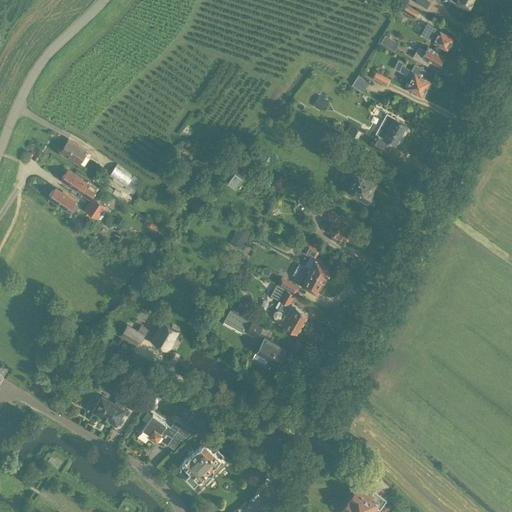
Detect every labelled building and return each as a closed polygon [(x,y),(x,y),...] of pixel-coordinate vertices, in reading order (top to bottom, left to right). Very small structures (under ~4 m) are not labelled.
[(450,0),(455,2),(467,9),(472,0),(450,0)] [(404,3),(400,9),(414,18),(418,11),(404,3)] [(447,47),(449,48),(453,42),(451,41),(453,37),(439,29),(436,27),(426,22),(420,34),(429,39),(434,31),(438,33),(433,41),(447,48),(447,47)] [(385,34),(380,42),(395,50),(399,42),(385,34)] [(418,46),(412,56),(427,65),(430,60),(438,65),(439,63),(441,64),(444,58),(443,57),(444,55),(428,45),(425,50),(418,46)] [(402,64),(399,70),(409,76),(407,78),(409,79),(410,79),(408,82),(407,82),(405,85),(407,86),(405,89),(406,90),(407,91),(408,91),(409,92),(410,92),(412,90),(421,95),(422,94),(424,94),(427,89),(426,87),(426,86),(428,87),(431,82),(429,81),(430,79),(422,75),(425,69),(414,63),(411,69),(402,64)] [(376,70),(372,77),(386,85),(390,78),(376,70)] [(358,74),(352,84),(363,91),(369,82),(358,74)] [(319,95),(313,105),(321,110),(328,100),(319,95)] [(386,112),(373,138),(388,147),(388,146),(390,141),(395,144),(406,123),(393,116),(393,115),(386,112)] [(69,138),(60,151),(79,163),(87,150),(69,138)] [(388,147),(373,138),(370,144),(385,152),(388,147)] [(177,152),(174,157),(186,166),(190,161),(177,152)] [(116,164),(109,175),(132,191),(141,178),(134,173),(132,176),(116,164)] [(236,168),(227,182),(235,187),(245,174),(236,168)] [(67,169),(61,178),(81,191),(90,198),(96,189),(87,182),(67,169)] [(357,169),(346,188),(367,199),(369,197),(371,197),(373,193),(372,191),(373,189),(371,188),(376,180),(357,169)] [(169,183),(164,191),(175,199),(176,199),(180,201),(184,194),(181,191),(169,183)] [(55,188),(49,197),(68,210),(69,209),(72,211),(74,211),(78,206),(77,204),(74,202),(75,201),(55,188)] [(309,192),(303,202),(309,206),(308,208),(324,216),(324,217),(331,221),(326,230),(332,233),(330,237),(339,242),(341,237),(346,239),(351,229),(346,226),(348,223),(329,212),(330,209),(326,207),(327,204),(315,198),(316,196),(309,192)] [(92,196),(84,208),(98,217),(106,205),(92,196)] [(235,232),(230,242),(242,248),(247,238),(235,232)] [(305,265),(326,276),(331,266),(316,258),(321,248),(307,241),(302,252),(310,256),(305,265)] [(235,251),(230,260),(234,263),(240,253),(235,251)] [(301,262),(293,276),(299,279),(298,281),(301,283),(315,291),(320,281),(323,283),(327,277),(326,277),(326,276),(305,265),(301,262)] [(280,276),(277,283),(296,293),(299,286),(280,276)] [(277,283),(270,295),(284,302),(280,311),(278,309),(275,310),(274,312),(273,315),(274,316),(275,317),(280,320),(279,322),(296,332),(308,311),(295,304),(291,302),(296,293),(277,283)] [(257,337),(259,333),(264,324),(256,319),(253,318),(251,321),(240,314),(241,312),(233,307),(232,309),(230,309),(222,323),(241,333),(243,329),(246,330),(245,331),(256,337),(257,337)] [(127,323),(120,335),(138,345),(144,334),(151,338),(150,339),(168,350),(175,338),(180,330),(162,319),(157,328),(155,326),(152,331),(141,324),(138,330),(127,323)] [(264,364),(268,357),(278,363),(286,349),(264,336),(259,333),(257,337),(262,340),(256,350),(256,351),(253,357),(264,364)] [(97,347),(81,360),(86,367),(103,354),(97,347)] [(95,402),(93,406),(94,407),(93,409),(101,414),(108,418),(116,422),(124,408),(122,407),(125,402),(126,403),(127,402),(126,402),(134,388),(125,383),(117,397),(117,396),(116,397),(117,397),(114,402),(102,395),(97,403),(95,402)] [(170,425),(165,422),(152,413),(139,431),(149,438),(150,436),(156,440),(160,434),(164,436),(165,435),(166,433),(172,437),(168,444),(174,448),(180,438),(182,439),(186,436),(203,420),(193,414),(190,418),(188,417),(182,423),(176,418),(171,426),(170,425)] [(207,421),(199,429),(208,438),(216,430),(207,421)] [(185,459),(179,465),(181,466),(180,469),(186,475),(194,483),(198,479),(206,472),(206,473),(207,472),(208,472),(211,472),(213,470),(214,467),(213,466),(214,465),(221,458),(221,457),(224,454),(207,438),(187,458),(186,457),(184,458),(185,459)] [(345,507),(341,511),(368,511),(371,508),(373,509),(376,505),(380,508),(386,498),(374,490),(372,493),(364,488),(362,491),(356,487),(343,506),(345,507)]
